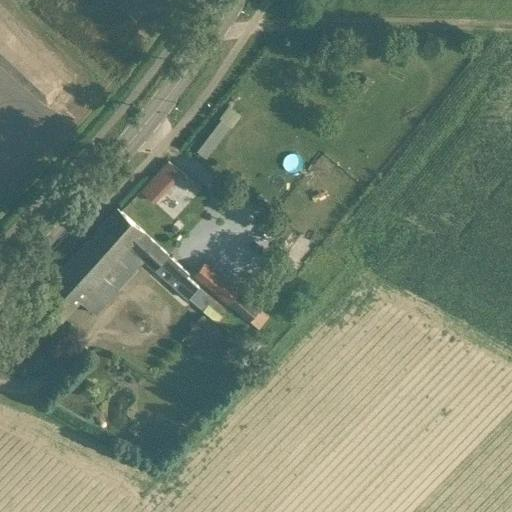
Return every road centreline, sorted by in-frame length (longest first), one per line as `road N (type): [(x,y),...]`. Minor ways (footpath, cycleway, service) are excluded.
road 1 (secondary): [(0,286),(110,165),(234,0)]
road 2 (track): [(511,36),(209,40)]
